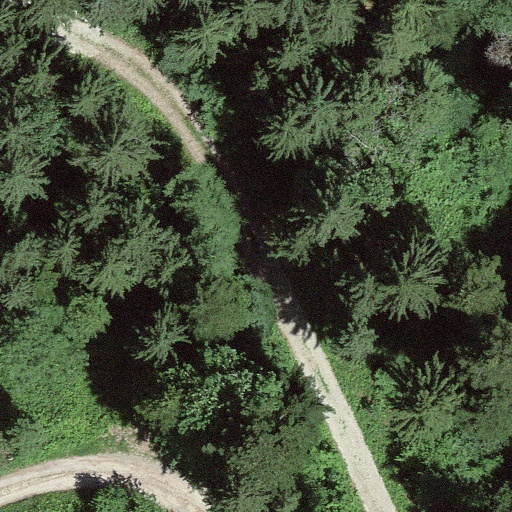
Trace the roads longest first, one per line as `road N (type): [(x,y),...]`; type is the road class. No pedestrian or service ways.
road 1 (track): [(0,7),(111,49),(182,102),(257,236),(381,511)]
road 2 (track): [(0,488),(91,472),(162,481),(211,511)]
